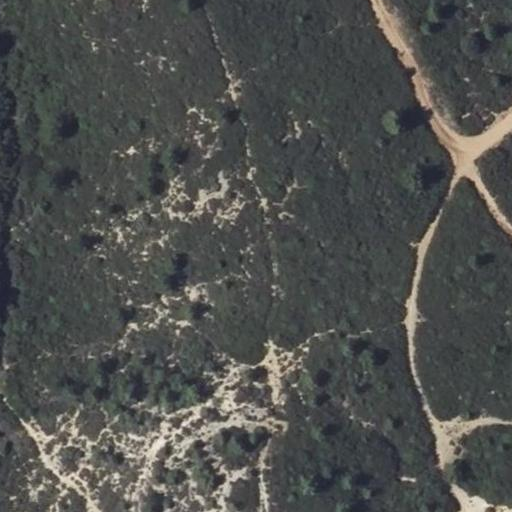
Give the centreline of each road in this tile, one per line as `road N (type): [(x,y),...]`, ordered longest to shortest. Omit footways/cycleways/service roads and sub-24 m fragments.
road 1 (track): [(472,511),(409,297),(452,171),(511,118)]
road 2 (track): [(375,0),(448,141),(452,171)]
